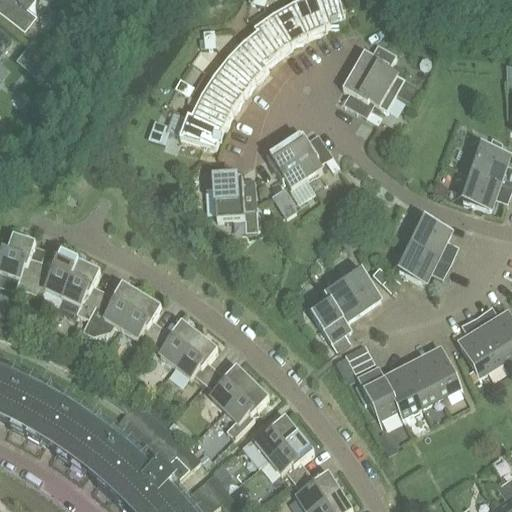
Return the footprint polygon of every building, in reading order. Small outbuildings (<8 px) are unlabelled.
[(0,15),(0,19),(8,25),(23,38),(36,22),(25,13),(35,0),(6,0),(10,2),(0,15)] [(250,0),(249,7),(257,9),(259,0),(250,0)] [(264,0),(259,0),(257,9),(265,11),(268,1),(264,0)] [(294,12),(309,43),(327,35),(314,0),(313,0),(314,3),(294,12)] [(314,0),(327,35),(346,29),(338,0),(314,0)] [(309,43),(294,12),(274,23),(293,52),(309,43)] [(293,52),(274,23),(255,36),(276,63),(293,52)] [(204,38),(205,46),(216,45),(215,37),(204,38)] [(0,60),(9,49),(0,41),(0,60)] [(216,45),(205,46),(206,54),(217,53),(216,45)] [(59,48),(45,65),(59,76),(73,60),(59,48)] [(229,66),(255,89),(269,75),(246,49),(229,66)] [(365,59),(354,77),(396,101),(405,86),(389,76),(390,73),(365,59)] [(215,84),(243,104),(255,89),(229,66),(215,84)] [(57,75),(47,67),(34,82),(44,90),(57,75)] [(396,101),(354,77),(343,96),(368,110),(370,108),(387,117),(396,101)] [(233,120),(243,104),(215,84),(202,103),(233,120)] [(176,93),(183,98),(188,89),(181,85),(176,93)] [(188,89),(183,98),(190,102),(195,93),(188,89)] [(224,137),(233,120),(202,103),(192,123),(192,124),(224,137)] [(371,117),(367,124),(379,131),(383,123),(371,117)] [(217,156),(224,137),(192,124),(192,123),(189,121),(180,145),(217,156)] [(165,150),(168,142),(152,136),(149,144),(165,150)] [(304,140),(285,152),(307,186),(323,176),(317,166),(319,165),(304,140)] [(474,150),(465,177),(511,192),(511,179),(504,177),(509,161),(483,152),(470,147),(470,149),(474,150)] [(283,188),(286,187),(292,196),(307,186),(285,152),(267,164),(283,188)] [(326,167),(334,178),(341,174),(333,163),(326,167)] [(509,206),(511,196),(511,192),(465,177),(456,204),(452,202),(451,204),(464,208),(490,217),(496,201),(509,206)] [(246,225),(245,218),(243,183),(215,185),(218,227),(246,225)] [(290,207),(279,213),(286,224),(291,221),(297,217),(290,207)] [(418,222),(405,247),(451,270),(456,258),(444,252),(451,237),(426,225),(426,224),(414,219),(414,220),(418,222)] [(0,291),(16,297),(17,293),(30,298),(40,274),(29,270),(36,249),(14,241),(9,256),(5,254),(0,270),(0,291)] [(432,275),(445,282),(451,270),(405,247),(393,273),(389,271),(388,272),(400,278),(425,291),(432,275)] [(50,279),(40,274),(30,298),(43,304),(46,296),(63,304),(80,268),(60,258),(50,279)] [(339,283),(362,317),(381,304),(362,276),(356,267),(355,268),(357,271),(339,283)] [(80,268),(63,304),(81,312),(77,320),(89,325),(102,303),(91,298),(101,277),(80,268)] [(373,281),(382,290),(390,281),(380,274),(373,281)] [(382,290),(391,299),(401,289),(390,281),(382,290)] [(319,292),(350,337),(351,336),(345,328),(362,317),(339,283),(322,295),(320,292),(319,292)] [(112,338),(115,332),(122,335),(143,301),(123,289),(111,309),(102,303),(89,325),(84,336),(93,341),(112,338)] [(345,340),(350,337),(319,292),(318,293),(325,302),(315,309),(312,305),(305,311),(312,322),(313,322),(337,357),(351,348),(345,340)] [(143,301),(122,335),(138,346),(141,341),(153,348),(159,339),(150,333),(162,313),(143,301)] [(293,317),(292,317),(301,329),(305,329),(302,317),(299,313),(293,317)] [(478,324),(504,367),(511,362),(511,323),(510,320),(496,329),(489,317),(478,324)] [(504,367),(478,324),(467,331),(474,343),(460,351),(475,375),(474,376),(481,387),(483,386),(480,382),(504,367)] [(159,339),(153,348),(164,357),(160,361),(176,373),(200,342),(183,328),(169,346),(159,339)] [(0,333),(0,344),(23,353),(27,344),(0,333)] [(200,342),(176,373),(191,385),(195,381),(205,390),(213,381),(204,374),(218,356),(200,342)] [(349,368),(369,357),(366,351),(346,361),(349,368)] [(53,357),(49,365),(80,382),(84,373),(53,357)] [(349,368),(352,374),(372,364),(369,357),(349,368)] [(460,390),(444,360),(443,357),(423,367),(441,403),(460,393),(462,397),(464,396),(460,390)] [(376,370),(372,364),(352,374),(356,381),(370,373),(376,370)] [(422,413),(441,403),(423,367),(403,377),(422,413)] [(221,389),(213,381),(205,390),(215,399),(211,403),(225,417),(253,388),(237,373),(221,389)] [(356,381),(361,390),(356,393),(365,410),(370,407),(376,419),(375,419),(382,431),(390,427),(388,423),(399,417),(404,427),(405,427),(380,379),(375,381),(370,373),(356,381)] [(189,502),(181,493),(178,489),(202,467),(187,452),(172,437),(152,420),(139,410),(123,398),(111,390),(102,402),(127,419),(115,434),(119,437),(116,441),(100,429),(83,418),(69,408),(51,398),(33,389),(17,382),(0,374),(0,423),(12,429),(29,438),(47,448),(58,455),(74,465),(90,478),(115,499),(129,511),(220,511),(221,511),(239,511),(229,498),(214,480),(189,502)] [(403,423),(422,413),(403,377),(385,387),(381,378),(380,379),(405,427),(403,423)] [(255,424),(254,423),(253,422),(270,404),(253,388),(225,417),(236,428),(227,437),(235,445),(255,424)] [(158,424),(166,414),(157,406),(148,416),(158,424)] [(260,454),(269,466),(300,441),(286,423),(267,438),(265,436),(243,454),(249,462),(260,454)] [(169,433),(177,440),(182,434),(174,428),(169,433)] [(300,441),(269,466),(282,481),(286,477),(294,488),(304,481),(297,473),(315,458),(300,441)] [(190,454),(202,467),(207,472),(223,457),(215,448),(209,455),(200,445),(190,454)] [(221,473),(214,479),(220,486),(227,481),(221,473)] [(304,481),(294,488),(302,500),(297,503),(303,511),(319,511),(342,498),(329,479),(310,491),(304,481)] [(511,511),(511,498),(505,488),(498,493),(506,506),(497,511),(511,511)] [(246,504),(247,496),(242,490),(232,498),(240,509),(246,504)] [(350,511),(342,498),(319,511),(350,511)]
